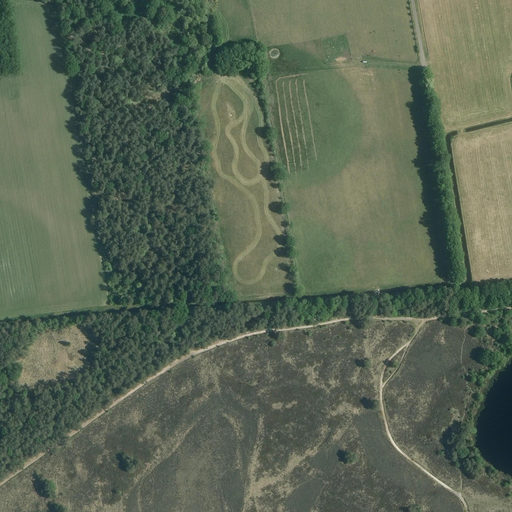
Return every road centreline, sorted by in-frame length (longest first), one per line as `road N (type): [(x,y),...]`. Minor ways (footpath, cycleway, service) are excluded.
road 1 (track): [(192,354),(249,334),(345,319),(459,315)]
road 2 (track): [(423,320),(381,388),(386,426),(398,450),(460,496),(467,511)]
road 3 (track): [(0,484),(192,354)]
